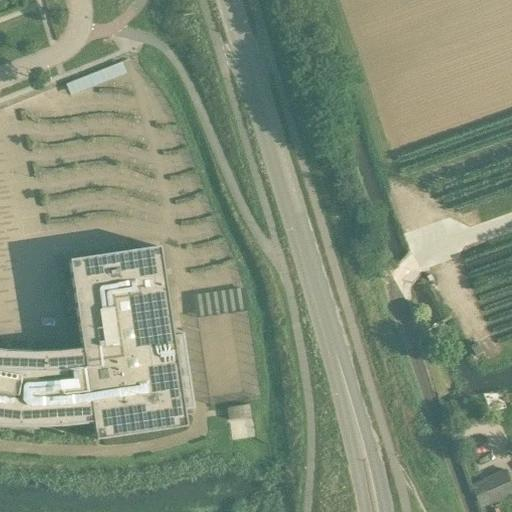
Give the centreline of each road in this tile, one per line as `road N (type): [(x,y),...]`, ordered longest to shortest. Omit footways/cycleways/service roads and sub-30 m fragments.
road 1 (tertiary): [(372,511),(365,454),(228,0)]
road 2 (track): [(471,511),(397,309),(399,286),(428,254),(511,224)]
road 3 (residential): [(0,77),(73,42),(81,0)]
